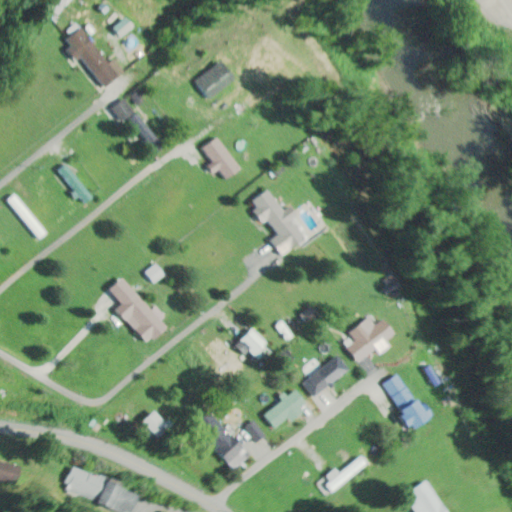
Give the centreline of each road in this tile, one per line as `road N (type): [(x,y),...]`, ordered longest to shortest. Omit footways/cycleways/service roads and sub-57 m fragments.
road 1 (residential): [(0,351),(78,398),(104,398),(278,257)]
road 2 (residential): [(0,289),(207,122)]
road 3 (secondary): [(221,511),(108,450),(0,426)]
road 4 (residential): [(214,507),(380,376)]
road 5 (residential): [(0,187),(105,100)]
